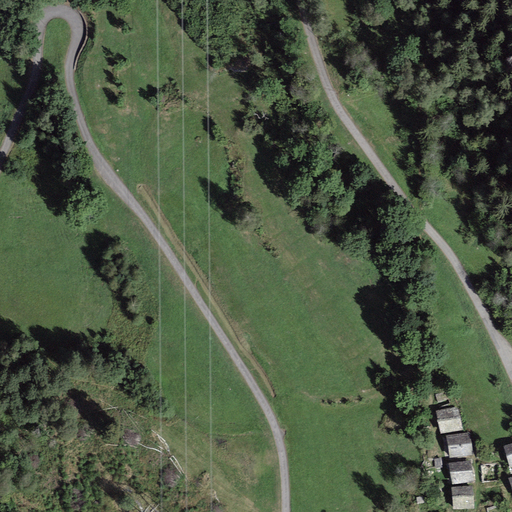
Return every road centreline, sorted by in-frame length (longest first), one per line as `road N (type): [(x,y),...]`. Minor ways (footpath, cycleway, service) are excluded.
road 1 (residential): [(0,161),(34,74),(43,18),(53,11),(74,17),(69,86),(86,139),(264,406),(280,447),(285,511)]
road 2 (residential): [(511,374),(431,220),(331,92),(299,0)]
road 3 (track): [(0,303),(67,370),(154,411),(253,493),(285,509)]
